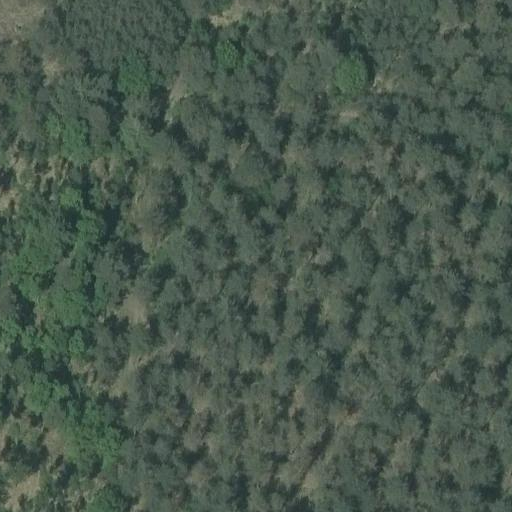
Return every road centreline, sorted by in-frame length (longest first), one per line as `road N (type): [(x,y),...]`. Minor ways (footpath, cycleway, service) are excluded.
road 1 (track): [(173,106),(145,149),(114,511)]
road 2 (track): [(0,88),(173,106),(179,0)]
